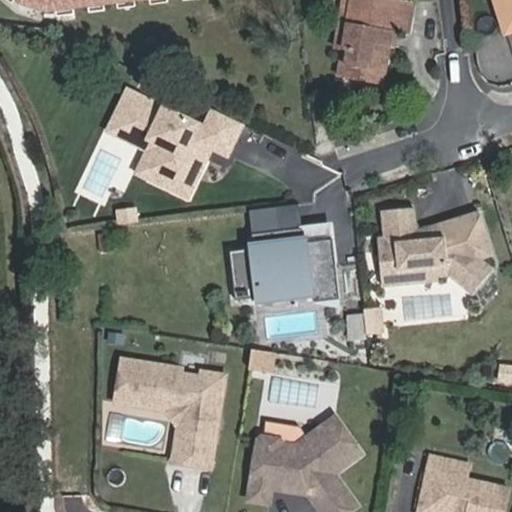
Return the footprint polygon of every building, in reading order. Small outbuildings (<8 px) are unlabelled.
[(391,30),(397,32),(407,34),(413,3),(399,0),(350,0),(346,27),(339,26),(334,49),(342,50),(336,78),(380,87),(387,47),(391,30)] [(343,0),(339,26),(346,27),(350,0),(343,0)] [(511,0),(495,0),(505,32),(511,30),(511,0)] [(394,48),(397,32),(391,30),(387,47),(394,48)] [(198,143),(223,154),(238,124),(209,110),(200,128),(123,91),(113,112),(132,121),(127,130),(158,145),(143,177),(183,197),(202,158),(193,154),(198,143)] [(127,130),(132,121),(113,112),(104,131),(144,150),(134,173),(143,177),(158,145),(127,130)] [(136,204),(114,209),(118,226),(140,221),(136,204)] [(409,209),(376,213),(379,239),(373,240),(376,274),(413,270),(414,280),(444,277),(469,296),(489,269),(474,258),(470,263),(452,249),(441,250),(431,251),(430,240),(412,242),(409,209)] [(225,251),(232,300),(258,296),(255,280),(310,288),(312,300),(336,296),(327,236),(299,241),(297,227),(247,234),(249,248),(225,251)] [(101,253),(115,250),(112,231),(97,234),(101,253)] [(384,307),(364,307),(364,335),(384,335),(384,307)] [(365,335),(361,313),(346,316),(350,338),(365,335)] [(182,369),(124,360),(119,392),(151,397),(149,408),(175,412),(179,409),(185,416),(181,419),(174,462),(212,467),(218,430),(221,427),(222,421),(220,418),(226,376),(203,372),(203,377),(181,374),(182,369)] [(511,379),(511,363),(497,362),(496,378),(511,379)] [(259,440),(250,500),(271,503),(273,488),(293,491),(294,486),(301,487),(306,493),(310,494),(323,511),(349,511),(358,506),(340,480),(329,488),(325,482),(336,474),(363,455),(337,418),(303,442),(297,446),(284,444),(282,439),(266,436),(259,440)] [(471,464),(432,455),(428,471),(435,472),(429,496),(439,511),(441,511),(504,511),(509,488),(468,479),(471,464)]
